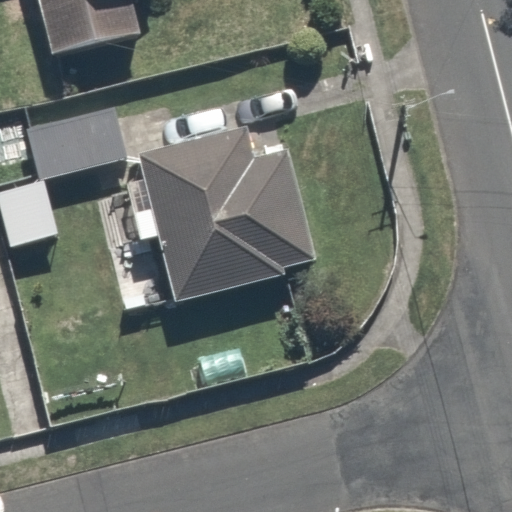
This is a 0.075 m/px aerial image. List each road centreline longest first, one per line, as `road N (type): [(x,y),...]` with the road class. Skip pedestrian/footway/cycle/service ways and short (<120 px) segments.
road 1 (residential): [(146,511),(511,423)]
road 2 (residential): [(478,0),(511,137)]
